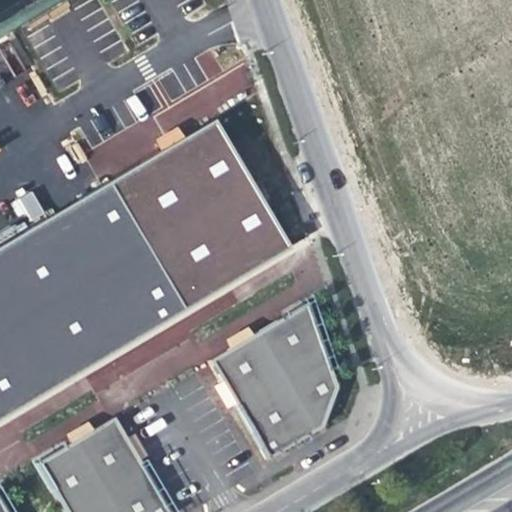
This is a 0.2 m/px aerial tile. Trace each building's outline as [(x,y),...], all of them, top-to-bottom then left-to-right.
[(175,105),(154,118),(163,132),(184,120),(175,105)] [(32,190),(17,198),(29,222),(44,214),(32,190)] [(302,302),(205,360),(218,382),(231,403),(264,458),(318,426),(332,388),(302,302)] [(231,403),(218,382),(210,387),(222,408),(231,403)] [(67,443),(33,463),(61,511),(165,511),(135,460),(122,439),(109,418),(88,430),(67,443)] [(67,443),(88,430),(83,422),(62,435),(67,443)] [(130,434),(122,439),(135,460),(143,456),(130,434)]
